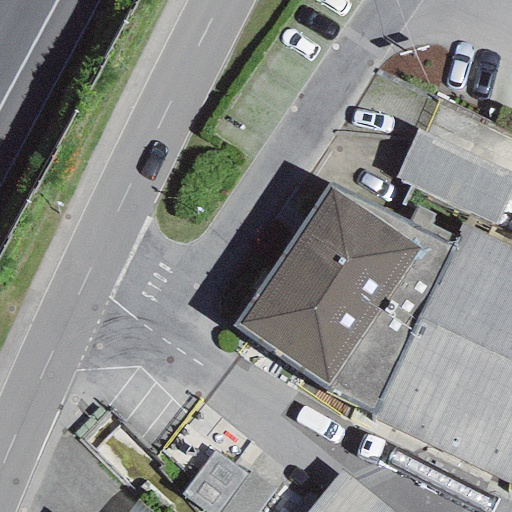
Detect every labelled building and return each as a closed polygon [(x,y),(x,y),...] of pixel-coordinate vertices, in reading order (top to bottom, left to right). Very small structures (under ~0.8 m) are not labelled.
[(500,216),(511,189),(511,155),(423,117),(399,172),(500,216)] [(454,234),(346,177),(246,326),(343,395),(370,411),(454,234)] [(511,229),(466,208),(454,234),(370,411),(511,477),(511,229)] [(221,439),(185,490),(216,511),(259,511),(281,481),(221,439)] [(414,511),(352,461),(310,511),(414,511)]
